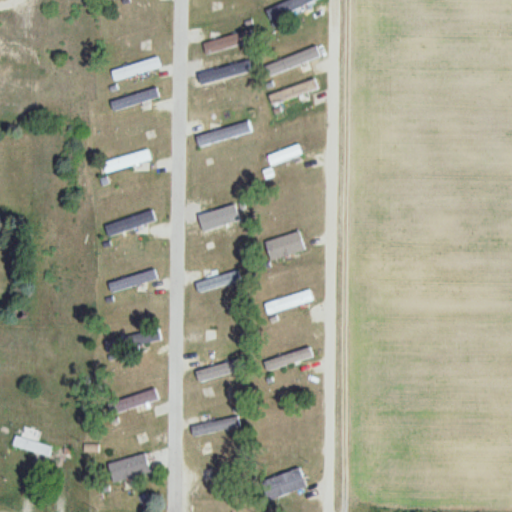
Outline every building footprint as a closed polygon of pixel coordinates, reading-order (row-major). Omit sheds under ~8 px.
[(285,0),(263,10),(268,21),(316,0),(285,0)] [(10,17),(0,15),(0,47),(6,49),(10,17)] [(204,43),(208,55),(254,40),(250,28),(204,43)] [(322,56),(318,45),(272,62),(276,74),(322,56)] [(113,101),(115,111),(161,97),(158,87),(113,101)] [(253,132),(249,121),(195,136),(198,147),(253,132)] [(267,156),(271,166),(304,152),(299,141),(267,156)] [(153,158),(149,148),(101,164),(104,174),(153,158)] [(157,220),(153,208),(105,225),(109,237),(157,220)] [(267,241),(273,261),(307,250),(301,230),(267,241)] [(241,281),(238,270),(193,282),(196,293),(241,281)] [(197,341),(200,351),(241,341),(239,332),(197,341)] [(127,338),(109,339),(109,351),(128,350),(127,338)] [(277,368),(315,356),(312,346),(274,358),(277,368)] [(246,370),(243,358),(198,371),(201,383),(246,370)] [(11,445),(49,457),(52,447),(15,434),(11,445)] [(154,473),(145,451),(112,466),(121,487),(154,473)]
